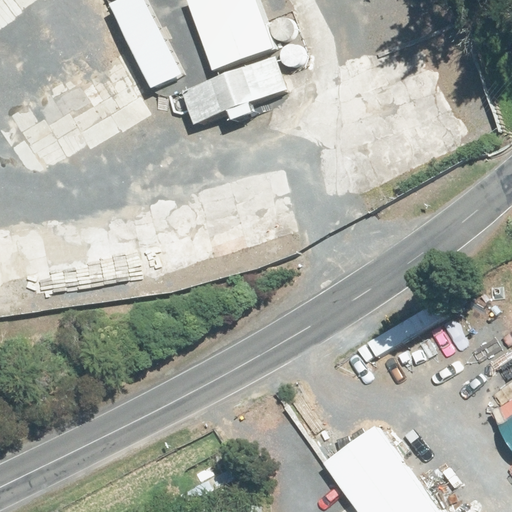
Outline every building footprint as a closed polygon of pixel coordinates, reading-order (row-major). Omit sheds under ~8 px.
[(127,37),(151,26),(138,0),(127,0),(113,7),(127,37)] [(262,0),(195,0),(192,2),(217,70),(280,47),(262,0)] [(151,26),(127,37),(153,90),(177,79),(151,26)] [(234,70),(185,83),(196,124),(251,110),(291,84),(277,52),(234,70)] [(447,511),(386,423),(329,463),(363,511),(447,511)] [(235,482),(230,472),(174,499),(180,510),(235,482)]
